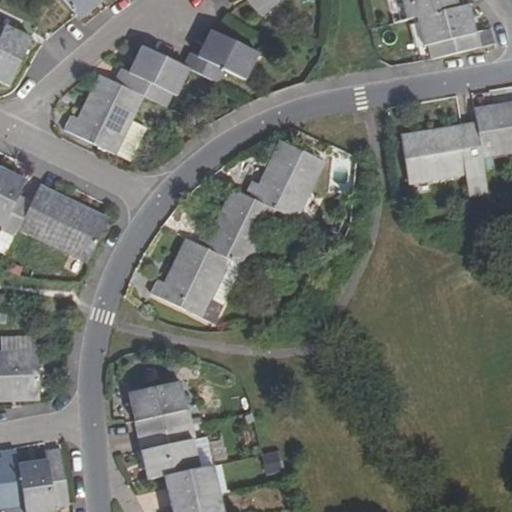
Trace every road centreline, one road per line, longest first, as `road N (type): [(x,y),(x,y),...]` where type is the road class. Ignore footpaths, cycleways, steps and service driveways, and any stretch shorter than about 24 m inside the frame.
road 1 (residential): [(162,200),(206,159),(306,107),(511,72)]
road 2 (residential): [(95,423),(92,370),(102,316),(162,200)]
road 3 (residential): [(2,135),(163,0)]
road 4 (residential): [(162,200),(2,135)]
